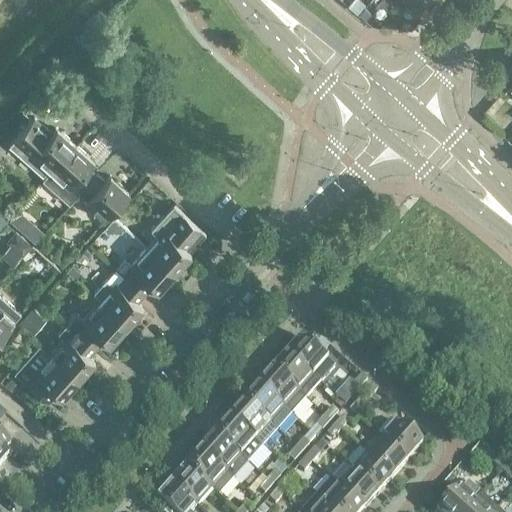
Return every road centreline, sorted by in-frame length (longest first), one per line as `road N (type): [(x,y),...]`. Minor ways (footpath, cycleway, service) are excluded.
road 1 (residential): [(78,460),(257,263)]
road 2 (residential): [(257,263),(78,100)]
road 3 (secondary): [(251,0),(363,117)]
road 4 (secondary): [(385,136),(511,236)]
road 5 (secondary): [(393,87),(281,0)]
road 6 (secondary): [(511,206),(415,107)]
